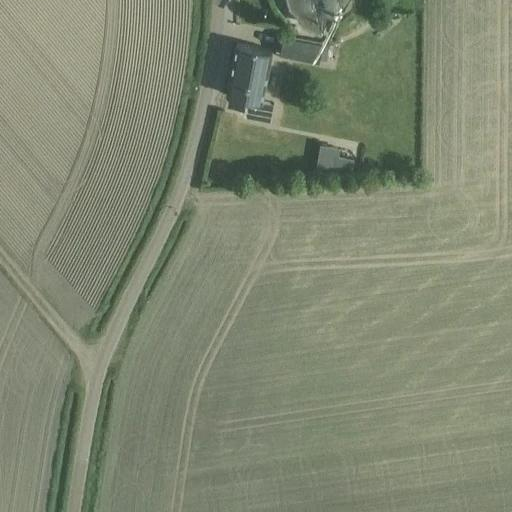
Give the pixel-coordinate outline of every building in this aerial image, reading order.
[(286,0),(289,9),(303,24),(323,31),(325,18),(340,19),(340,0),(286,0)] [(384,18),(377,25),(384,32),(391,25),(384,18)] [(318,64),(322,45),(283,38),(279,56),(318,64)] [(237,43),(227,94),(248,99),(244,115),(273,121),(276,104),(262,101),(272,50),(237,43)] [(280,63),(280,73),(318,75),(318,65),(280,63)] [(336,154),(333,172),(351,176),(354,158),(336,154)]
